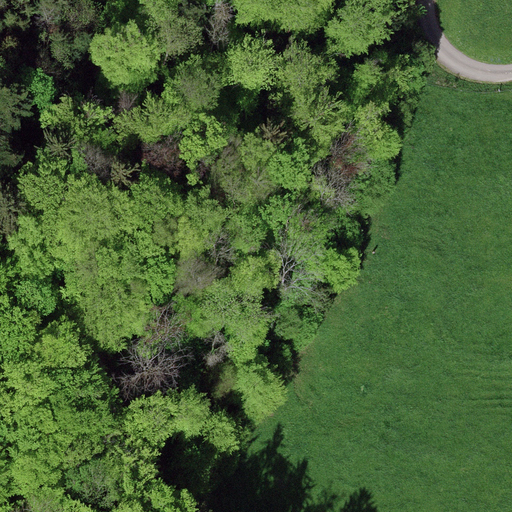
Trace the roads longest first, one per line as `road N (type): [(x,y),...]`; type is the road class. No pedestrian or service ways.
road 1 (track): [(0,264),(41,274),(66,291),(179,511)]
road 2 (unclassified): [(426,0),(433,43),(451,62),(511,76)]
